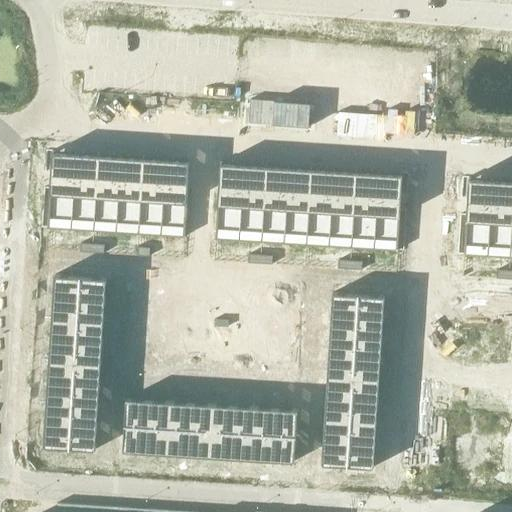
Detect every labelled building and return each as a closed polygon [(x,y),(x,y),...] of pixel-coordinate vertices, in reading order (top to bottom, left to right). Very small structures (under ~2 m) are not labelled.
[(51,171),(48,229),(185,237),(189,180),(51,171)] [(220,182),(216,239),(398,251),(401,194),(220,182)] [(511,200),(468,198),(464,255),(511,257),(511,200)] [(81,243),(81,251),(92,252),(93,244),(81,243)] [(93,244),(93,252),(105,253),(105,245),(93,244)] [(138,247),(137,255),(149,256),(150,248),(138,247)] [(249,254),(249,262),(261,263),(261,255),(249,254)] [(261,255),(261,263),(273,264),(273,256),(261,255)] [(339,260),(338,268),(350,269),(351,261),(339,260)] [(351,261),(351,269),(362,270),(363,261),(351,261)] [(498,270),(497,278),(509,279),(509,271),(498,270)] [(56,276),(55,298),(79,299),(81,277),(56,276)] [(81,277),(79,299),(104,301),(105,279),(81,277)] [(335,293),(333,315),(357,317),(359,295),(335,293)] [(359,295),(357,317),(382,319),(383,297),(359,295)] [(55,298),(54,319),(78,320),(79,299),(55,298)] [(79,299),(78,320),(102,322),(104,301),(79,299)] [(333,315),(332,337),(356,338),(357,317),(333,315)] [(357,317),(356,338),(380,340),(382,319),(357,317)] [(54,319),(52,340),(77,342),(78,320),(54,319)] [(78,320),(77,342),(101,343),(102,322),(78,320)] [(332,337),(330,358),(355,359),(356,338),(332,337)] [(356,338),(355,359),(379,361),(380,340),(356,338)] [(52,340),(51,361),(75,363),(77,342),(52,340)] [(77,342),(75,363),(100,364),(101,343),(77,342)] [(330,358),(329,379),(353,381),(355,359),(330,358)] [(355,359),(353,381),(378,382),(379,361),(355,359)] [(51,361),(50,382),(74,384),(75,363),(51,361)] [(75,363),(74,384),(98,385),(100,364),(75,363)] [(329,379),(328,400),(352,402),(353,381),(329,379)] [(353,381),(352,402),(376,403),(378,382),(353,381)] [(50,383),(48,403),(72,405),(74,384),(50,383)] [(74,384),(73,405),(97,407),(98,385),(74,384)] [(127,400),(125,425),(147,426),(148,402),(127,400)] [(328,400),(326,421),(351,423),(352,402),(328,400)] [(148,402),(147,426),(168,428),(170,403),(148,402)] [(352,402),(351,423),(375,424),(376,403),(352,402)] [(170,403),(168,428),(190,429),(191,405),(170,403)] [(48,404),(47,424),(71,426),(72,406),(48,404)] [(73,405),(71,426),(96,428),(97,407),(73,405)] [(191,405),(190,429),(211,430),(212,406),(191,405)] [(212,406),(211,430),(232,432),(233,407),(212,406)] [(233,407),(232,432),(253,433),(255,409),(233,407)] [(255,409),(253,433),(275,434),(276,410),(255,409)] [(276,410),(275,434),(296,436),(298,411),(276,410)] [(445,451),(444,487),(511,491),(511,415),(448,411),(448,431),(454,432),(452,452),(445,451)] [(326,421),(325,442),(349,444),(351,423),(326,421)] [(351,423),(349,444),(374,446),(375,424),(351,423)] [(47,425),(46,447),(70,448),(71,426),(47,425)] [(125,425),(124,449),(145,451),(147,426),(125,425)] [(71,426),(70,448),(94,450),(96,428),(71,426)] [(147,426),(145,451),(167,452),(168,428),(147,426)] [(168,428),(167,452),(188,453),(190,429),(168,428)] [(190,429),(188,453),(209,455),(211,430),(190,429)] [(211,430),(209,455),(230,456),(232,432),(211,430)] [(232,432),(230,456),(251,457),(253,433),(232,432)] [(253,433),(251,457),(273,459),(275,434),(253,433)] [(275,434),(273,459),(295,460),(296,436),(275,434)] [(325,442),(324,464),(348,466),(349,444),(325,442)] [(349,444),(348,466),(372,468),(374,446),(349,444)] [(202,511),(58,503),(57,511),(202,511)]
